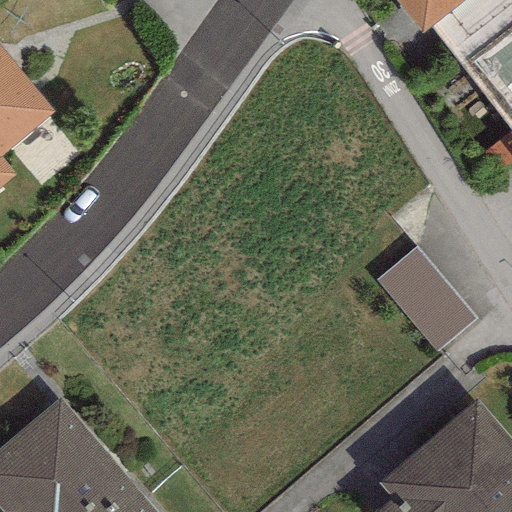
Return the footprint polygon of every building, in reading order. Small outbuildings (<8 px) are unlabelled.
[(393,0),(420,35),(465,0),(393,0)] [(0,153),(52,113),(0,48),(0,189),(15,177),(0,158),(0,153)] [(418,254),(378,287),(441,365),(481,332),(418,254)] [(511,511),(511,442),(477,401),(377,484),(387,496),(367,511),(511,511)] [(147,511),(55,404),(0,450),(0,510),(1,511),(147,511)]
